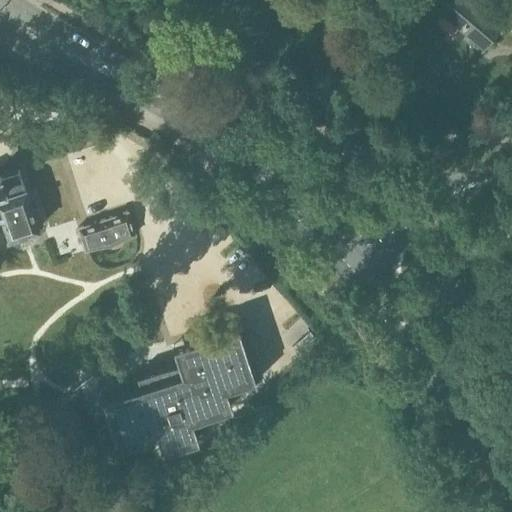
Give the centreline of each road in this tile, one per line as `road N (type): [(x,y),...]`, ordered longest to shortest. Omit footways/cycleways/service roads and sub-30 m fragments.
road 1 (primary): [(342,268),(511,487)]
road 2 (primary): [(511,455),(369,260)]
road 3 (primary): [(179,109),(303,221),(342,268)]
road 4 (primary): [(351,238),(256,144),(179,109)]
road 5 (tertiary): [(478,182),(395,208),(351,238)]
road 6 (tertiary): [(369,260),(478,182)]
